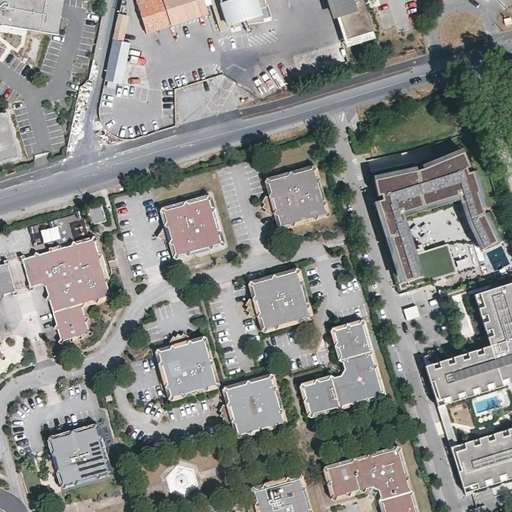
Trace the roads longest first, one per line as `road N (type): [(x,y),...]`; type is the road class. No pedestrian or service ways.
road 1 (secondary): [(0,199),(327,104)]
road 2 (residential): [(327,104),(422,400)]
